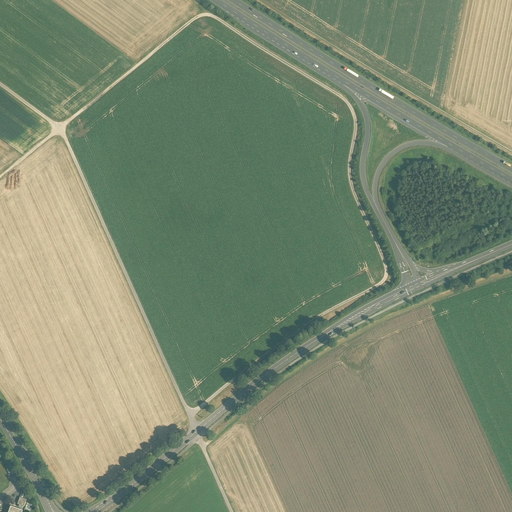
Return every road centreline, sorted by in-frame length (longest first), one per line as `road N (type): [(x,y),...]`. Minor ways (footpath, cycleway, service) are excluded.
road 1 (track): [(189,415),(318,316),(380,284),(386,269),(349,179),(355,122),(344,98),(205,12),(146,59)]
road 2 (track): [(231,511),(61,129),(0,178)]
road 3 (secondary): [(412,287),(275,367),(96,511)]
road 4 (track): [(203,449),(280,383),(360,334),(511,275)]
road 5 (trunk): [(511,169),(232,0)]
road 6 (track): [(511,151),(259,0)]
road 7 (track): [(0,82),(61,129),(146,59)]
road 8 (trunk): [(214,0),(344,82)]
road 9 (trunk): [(344,82),(366,116),(362,176),(375,204)]
road 10 (trunk): [(344,82),(450,144)]
